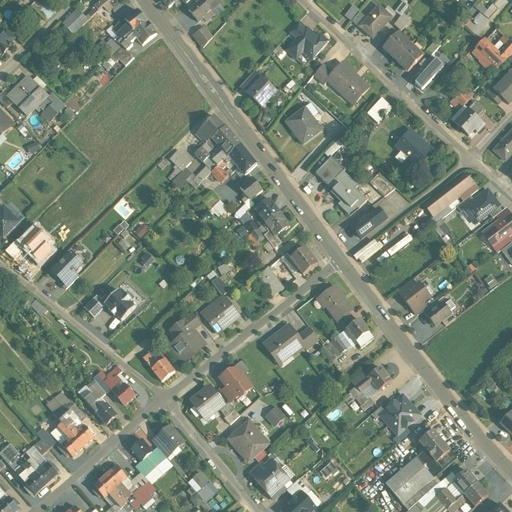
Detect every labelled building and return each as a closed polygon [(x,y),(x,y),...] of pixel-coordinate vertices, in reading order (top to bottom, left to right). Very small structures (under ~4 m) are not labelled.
[(107,0),(102,0),(94,7),(98,12),(102,8),(109,2),(107,0)] [(161,0),(168,9),(173,5),(175,7),(179,4),(177,2),(179,0),(181,0),(186,5),(191,0),(161,0)] [(214,0),(201,0),(188,12),(198,23),(206,16),(208,19),(221,8),(214,0)] [(403,2),(395,12),(401,16),(402,14),(408,6),(403,2)] [(48,4),(41,10),(49,19),(56,12),(48,4)] [(345,15),(350,20),(360,10),(354,5),(345,15)] [(484,14),(489,18),(496,9),(491,5),(484,14)] [(367,19),(359,28),(360,28),(373,40),(391,19),(389,16),(384,12),(378,7),(367,19)] [(392,13),(387,8),(384,12),(389,16),(392,13)] [(77,10),(62,24),(74,36),(88,21),(77,10)] [(137,11),(132,15),(130,13),(126,17),(127,19),(125,22),(131,29),(135,34),(147,24),(137,11)] [(360,13),(352,22),(359,28),(360,28),(359,28),(367,19),(360,13)] [(401,16),(394,26),(400,32),(410,21),(402,14),(401,16)] [(307,30),(299,23),(289,34),(297,41),(307,30)] [(135,34),(133,36),(135,39),(142,47),(156,35),(147,24),(135,34)] [(131,29),(126,33),(131,37),(133,36),(135,34),(131,29)] [(204,29),(194,37),(203,49),(212,39),(204,29)] [(15,39),(6,30),(1,35),(11,44),(15,39)] [(318,40),(307,30),(297,41),(287,52),(296,60),(303,52),(312,60),(328,43),(321,37),(318,40)] [(124,31),(119,35),(125,42),(127,41),(131,37),(126,33),(124,31)] [(0,58),(12,45),(11,44),(1,35),(0,33),(0,58)] [(398,34),(383,50),(384,50),(395,61),(410,45),(398,34)] [(125,42),(119,35),(113,40),(120,47),(125,42)] [(131,37),(127,41),(130,44),(135,39),(133,36),(131,37)] [(499,52),(485,39),(475,49),(497,70),(506,60),(499,52)] [(125,42),(120,47),(126,52),(132,46),(130,44),(127,41),(125,42)] [(435,42),(425,53),(430,58),(440,46),(435,42)] [(410,45),(395,61),(407,72),(407,73),(408,73),(423,57),(422,56),(422,57),(410,45)] [(511,55),(504,47),(499,52),(506,60),(511,55)] [(420,70),(425,73),(437,60),(432,57),(420,70)] [(416,84),(422,90),(443,67),(437,60),(425,73),(416,84)] [(333,75),(323,65),(314,76),(324,86),(328,82),(327,82),(333,75)] [(333,75),(327,82),(328,82),(353,106),(369,88),(359,79),(358,81),(341,66),(333,75)] [(253,74),(241,87),(247,93),(259,80),(253,74)] [(38,77),(35,81),(43,88),(46,85),(38,77)] [(29,79),(21,87),(19,86),(8,97),(7,98),(13,104),(20,111),(22,109),(29,116),(38,107),(47,98),(29,79)] [(247,93),(246,94),(261,107),(271,96),(266,93),(270,89),(260,79),(259,80),(247,93)] [(511,101),(511,88),(504,81),(494,91),(503,99),(509,105),(511,101)] [(474,95),(465,87),(461,91),(470,100),(474,95)] [(470,100),(461,91),(454,98),(463,107),(470,100)] [(503,99),(494,91),(489,97),(498,105),(503,99)] [(3,92),(0,95),(0,103),(7,110),(13,104),(7,98),(8,97),(3,92)] [(60,112),(47,98),(38,107),(44,113),(45,112),(52,120),(60,112)] [(392,108),(382,99),(373,108),(384,117),(392,108)] [(484,112),(475,104),(468,110),(477,119),(484,112)] [(317,113),(310,105),(305,109),(311,117),(317,113)] [(384,117),(373,108),(367,114),(378,124),(384,117)] [(305,109),(286,123),(303,146),(322,131),(311,117),(305,109)] [(477,119),(468,110),(455,124),(468,137),(474,131),(477,134),(484,126),(477,119)] [(13,125),(0,112),(0,121),(8,130),(13,125)] [(214,117),(195,135),(204,145),(211,138),(213,140),(225,128),(214,117)] [(0,121),(0,138),(8,130),(0,121)] [(25,128),(19,122),(15,126),(21,132),(25,128)] [(225,128),(213,140),(217,145),(219,148),(232,135),(226,128),(225,128)] [(367,134),(359,131),(355,145),(363,147),(367,134)] [(430,149),(411,132),(411,131),(395,148),(396,148),(400,152),(403,150),(410,156),(407,159),(415,166),(416,167),(431,150),(431,149),(430,149)] [(511,131),(493,152),(505,162),(511,154),(511,131)] [(232,135),(219,148),(224,153),(228,157),(240,145),(232,135)] [(204,145),(202,148),(207,152),(211,149),(212,149),(217,145),(213,140),(211,138),(204,145)] [(32,154),(41,149),(37,142),(28,147),(32,154)] [(240,145),(228,157),(232,161),(238,169),(250,158),(240,145)] [(210,157),(201,149),(195,155),(203,163),(209,158),(210,157)] [(400,152),(396,157),(396,159),(401,164),(403,163),(407,159),(410,156),(403,150),(400,152)] [(178,152),(170,160),(182,172),(190,164),(178,152)] [(224,153),(218,159),(222,163),(223,162),(228,157),(224,153)] [(358,187),(343,173),(345,171),(331,157),(314,175),(332,192),(330,193),(340,203),(338,206),(346,214),(355,205),(359,209),(367,201),(355,190),(358,187)] [(218,167),(209,158),(203,163),(209,169),(212,173),(218,167)] [(250,158),(238,169),(245,177),(257,166),(250,158)] [(222,163),(218,167),(221,170),(227,165),(223,162),(222,163)] [(221,170),(218,167),(212,173),(211,173),(214,177),(222,184),(228,178),(221,170)] [(209,169),(202,176),(206,179),(209,176),(211,173),(212,173),(209,169)] [(395,189),(379,174),(370,184),(384,198),(395,189)] [(474,186),(470,178),(466,175),(425,206),(427,211),(434,217),(460,197),(464,202),(478,191),(474,186)] [(252,179),(240,189),(246,197),(249,201),(262,192),(252,179)] [(499,206),(488,191),(474,201),(463,210),(474,225),(489,214),(499,206)] [(460,212),(474,201),(471,197),(457,207),(460,212)] [(269,199),(264,203),(255,210),(266,224),(279,214),(272,205),(273,204),(269,199)] [(213,208),(221,216),(228,209),(221,201),(213,208)] [(499,206),(489,214),(492,219),(496,216),(502,211),(499,206)] [(19,224),(3,209),(0,212),(0,235),(3,239),(19,224)] [(502,211),(496,216),(499,221),(508,214),(505,209),(502,211)] [(379,210),(367,219),(364,214),(350,225),(361,240),(386,220),(379,210)] [(279,214),(266,224),(276,237),(285,231),(290,227),(286,222),(286,223),(279,214)] [(511,235),(511,217),(509,214),(508,214),(499,221),(482,234),(494,249),(508,238),(511,235)] [(433,228),(442,237),(451,229),(442,220),(433,228)] [(256,231),(249,222),(244,226),(250,235),(256,231)] [(141,238),(148,230),(142,224),(135,232),(141,238)] [(49,243),(36,230),(22,244),(27,249),(29,251),(28,252),(40,264),(52,252),(46,246),(49,243)] [(263,240),(256,231),(250,235),(257,244),(263,240)] [(508,238),(494,249),(498,254),(501,252),(511,243),(508,238)] [(18,240),(5,252),(14,261),(27,249),(22,244),(18,240)] [(511,243),(501,252),(505,257),(509,253),(511,250),(511,243)] [(290,259),(299,270),(303,276),(317,265),(305,248),(290,259)] [(141,261),(147,267),(153,260),(147,253),(141,259),(143,260),(141,261)] [(65,260),(64,262),(63,262),(63,263),(53,273),(58,278),(59,279),(60,278),(64,282),(65,283),(74,273),(82,265),(71,254),(67,259),(65,259),(65,260)] [(290,259),(287,254),(281,259),(293,275),(299,270),(290,259)] [(262,265),(253,273),(258,278),(267,270),(262,265)] [(284,290),(268,269),(267,270),(258,278),(273,298),(284,290)] [(74,273),(65,283),(64,282),(61,286),(66,290),(78,278),(74,273)] [(229,292),(219,278),(212,283),(223,297),(229,292)] [(413,280),(398,291),(402,297),(417,285),(413,280)] [(253,282),(245,288),(248,292),(256,286),(253,282)] [(402,297),(401,297),(413,312),(413,311),(423,304),(426,301),(427,297),(424,294),(424,290),(419,284),(417,285),(402,297)] [(352,311),(334,287),(320,298),(337,321),(348,313),(352,311)] [(122,321),(134,308),(127,301),(129,299),(123,293),(121,295),(118,292),(110,301),(105,306),(108,309),(107,310),(112,315),(113,313),(122,321)] [(105,306),(110,301),(105,296),(102,300),(98,296),(85,310),(95,319),(104,310),(102,309),(105,306)] [(239,317),(225,298),(213,307),(216,311),(206,319),(218,334),(239,317)] [(42,316),(47,310),(36,301),(31,307),(42,316)] [(423,304),(413,311),(417,316),(427,309),(423,304)] [(452,315),(443,304),(427,317),(435,328),(442,322),(452,315)] [(356,323),(348,313),(337,321),(345,332),(347,330),(356,323)] [(194,314),(185,321),(193,331),(194,330),(202,324),(194,314)] [(452,315),(442,322),(446,327),(455,320),(452,315)] [(369,333),(360,320),(356,323),(347,330),(357,342),(369,333)] [(193,331),(185,321),(172,330),(180,341),(171,347),(182,362),(205,345),(194,330),(193,331)] [(297,338),(289,327),(264,345),(277,362),(289,353),(292,357),(304,348),(305,348),(297,338)] [(318,341),(309,329),(297,338),(305,348),(304,348),(305,351),(318,341)] [(347,350),(357,342),(347,330),(345,332),(338,337),(347,350)] [(374,340),(369,333),(357,342),(362,349),(374,340)] [(347,349),(338,337),(332,341),(342,354),(347,349)] [(333,360),(342,354),(332,341),(324,348),(333,360)] [(155,348),(149,353),(150,355),(159,365),(165,360),(155,348)] [(150,355),(143,360),(152,371),(159,365),(150,355)] [(175,373),(165,360),(159,365),(152,371),(162,383),(175,373)] [(118,367),(111,374),(115,378),(118,376),(123,372),(118,367)] [(252,388),(237,368),(230,373),(227,373),(219,379),(226,388),(235,398),(242,393),(243,394),(252,388)] [(368,378),(367,379),(372,385),(378,392),(391,382),(380,368),(368,378)] [(103,372),(99,376),(106,384),(108,382),(106,380),(109,378),(118,389),(125,384),(118,376),(115,378),(111,374),(107,377),(103,372)] [(363,372),(351,382),(356,387),(367,378),(363,372)] [(109,378),(106,380),(108,382),(106,384),(114,393),(118,389),(109,378)] [(356,387),(350,392),(362,406),(367,401),(361,394),(372,385),(367,379),(368,378),(367,378),(356,387)] [(94,381),(88,387),(93,394),(94,393),(100,400),(103,398),(106,395),(94,381)] [(118,389),(114,393),(125,405),(135,396),(125,384),(118,389)] [(225,405),(209,386),(190,401),(206,421),(206,420),(205,418),(214,410),(216,413),(220,409),(225,405)] [(235,398),(226,388),(221,392),(229,403),(235,398)] [(73,406),(62,393),(55,399),(62,406),(53,414),(60,422),(72,411),(70,409),(73,406)] [(93,394),(90,397),(100,409),(107,403),(103,398),(100,400),(94,393),(93,394)] [(386,408),(378,416),(387,426),(411,405),(402,394),(386,408)] [(100,409),(90,397),(86,400),(96,412),(100,409)] [(374,404),(369,399),(367,401),(362,406),(360,407),(364,412),(374,404)] [(100,409),(96,412),(107,425),(117,415),(107,403),(100,409)] [(228,403),(225,405),(220,409),(226,417),(234,410),(228,403)] [(73,406),(70,409),(72,411),(82,422),(86,418),(75,405),(73,406)] [(386,408),(383,405),(370,416),(373,420),(378,416),(386,408)] [(411,405),(387,426),(396,436),(406,427),(420,415),(411,405)] [(286,418),(278,409),(268,417),(276,427),(286,418)] [(240,416),(234,410),(226,417),(225,419),(230,425),(240,416)] [(72,411),(60,422),(62,424),(67,420),(78,432),(85,426),(82,422),(72,411)] [(511,435),(511,415),(510,413),(499,425),(511,436),(511,435)] [(78,432),(67,420),(62,424),(73,437),(78,432)] [(249,422),(229,440),(235,447),(237,445),(251,461),(269,445),(249,422)] [(73,437),(62,424),(59,427),(70,440),(73,437)] [(78,432),(73,437),(83,449),(96,438),(85,426),(78,432)] [(70,440),(59,427),(52,434),(63,446),(70,440)] [(184,443),(170,427),(157,438),(169,452),(164,456),(166,458),(184,443)] [(411,433),(406,427),(396,436),(393,439),(398,444),(411,433)] [(50,450),(56,444),(44,430),(37,435),(42,440),(50,450)] [(450,452),(432,431),(419,442),(426,451),(436,463),(450,452)] [(83,449),(73,437),(70,440),(63,446),(73,458),(83,449)] [(169,452),(157,438),(152,443),(157,449),(164,456),(169,452)] [(42,456),(50,450),(42,440),(34,447),(42,456)] [(143,440),(132,449),(143,462),(151,472),(153,470),(156,468),(150,462),(153,460),(149,456),(153,452),(143,440)] [(10,445),(0,453),(0,456),(25,484),(26,483),(33,477),(36,474),(31,468),(22,458),(10,445)] [(34,447),(22,458),(31,468),(36,464),(41,470),(48,464),(42,456),(34,447)] [(164,456),(157,449),(153,452),(149,456),(153,460),(150,462),(156,468),(166,458),(164,456)] [(426,451),(385,485),(408,511),(440,484),(435,478),(456,460),(450,452),(436,463),(426,451)] [(174,459),(171,462),(181,475),(184,473),(174,459)] [(143,462),(136,468),(145,477),(151,472),(143,462)] [(272,462),(254,478),(262,487),(281,471),(272,462)] [(320,472),(326,480),(339,470),(332,462),(320,472)] [(36,464),(31,468),(36,474),(41,470),(36,464)] [(59,475),(48,464),(41,470),(36,474),(47,486),(59,475)] [(128,479),(118,467),(106,477),(116,490),(122,485),(128,479)] [(281,471),(262,487),(271,497),(283,486),(289,481),(281,471)] [(467,472),(454,483),(464,496),(477,484),(467,472)] [(47,486),(36,474),(33,477),(26,483),(29,486),(26,488),(30,493),(32,490),(36,495),(47,486)] [(143,488),(149,483),(142,474),(132,482),(140,492),(143,488)] [(208,483),(200,474),(189,484),(197,493),(208,483)] [(116,490),(106,477),(95,487),(98,490),(95,493),(100,498),(102,496),(105,499),(112,493),(116,490)] [(142,505),(143,507),(153,499),(150,496),(143,488),(140,492),(128,479),(122,485),(130,494),(125,499),(129,504),(135,511),(142,505)] [(286,491),(294,501),(302,494),(305,498),(311,493),(299,480),(287,490),(286,491)] [(149,483),(143,488),(150,496),(156,491),(149,483)] [(408,511),(407,511),(445,511),(447,511),(452,506),(456,503),(440,484),(408,511)] [(488,497),(477,484),(464,496),(468,500),(475,508),(488,497)] [(130,494),(122,485),(116,490),(121,495),(125,499),(130,494)] [(283,486),(271,497),(275,501),(286,491),(287,490),(283,486)] [(9,498),(0,488),(0,501),(2,504),(9,498)] [(121,495),(116,490),(112,493),(117,499),(121,495)] [(112,493),(105,499),(113,508),(114,507),(117,504),(122,509),(129,504),(121,495),(117,499),(112,493)] [(294,501),(283,511),(284,511),(312,511),(315,509),(305,498),(302,494),(294,501)] [(456,503),(452,506),(456,510),(468,500),(464,496),(456,503)] [(2,504),(0,505),(0,511),(16,511),(19,509),(18,507),(12,501),(9,498),(2,504)] [(14,499),(12,501),(18,507),(20,505),(14,499)] [(468,500),(456,510),(457,511),(470,511),(475,508),(468,500)]
